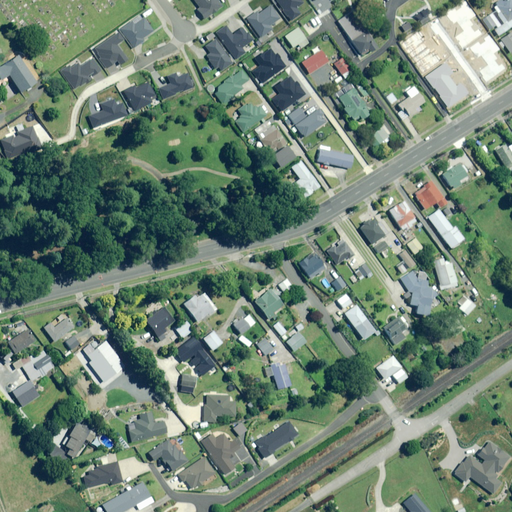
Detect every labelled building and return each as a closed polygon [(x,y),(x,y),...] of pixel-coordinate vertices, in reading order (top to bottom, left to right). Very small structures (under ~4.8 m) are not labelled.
[(495,8),(494,9),(497,14),(496,14),(503,24),(493,30),(497,36),(511,26),(511,21),(511,20),(511,18),(511,0),(504,0),(505,0),(505,2),(502,4),(500,0),(493,5),(495,8)] [(365,24),(356,9),(337,21),(359,56),(367,51),(368,52),(375,48),(362,26),(365,24)] [(128,27),(120,31),(134,54),(152,35),(142,20),(128,27)] [(488,31),(484,23),(467,33),(472,42),(484,35),(483,34),(488,31)] [(308,43),(297,28),(284,37),(292,48),(297,44),(300,48),(308,43)] [(511,51),(511,33),(511,32),(500,40),(509,53),(511,51)] [(492,60),(484,47),(477,51),(476,48),(466,55),(471,62),(469,64),(476,74),(490,65),(488,62),(492,60)] [(327,62),(320,51),(301,63),(308,75),(327,62)] [(275,74),(261,55),(248,64),(262,84),(275,74)] [(34,83),(16,56),(0,66),(0,79),(6,76),(18,93),(34,83)] [(428,60),(426,58),(422,61),(423,64),(420,66),(427,76),(432,73),(438,82),(435,84),(440,92),(446,88),(449,93),(457,88),(454,83),(459,80),(452,69),(444,74),(433,57),(428,60)] [(352,73),(341,58),(332,64),(344,79),(352,73)] [(249,80),(241,70),(230,79),(229,78),(212,92),(223,105),(234,97),(233,96),(242,89),(240,87),(249,80)] [(179,76),(166,82),(169,89),(158,93),(162,106),(192,94),(187,79),(179,76)] [(368,115),(347,81),(339,85),(342,89),(334,93),(343,108),(342,109),(347,118),(349,116),(352,121),(358,117),(360,120),(368,115)] [(369,94),(364,84),(357,88),(363,98),(369,94)] [(424,102),(412,86),(405,91),(409,97),(397,105),(401,111),(397,114),(402,121),(416,111),(414,109),(424,102)] [(157,100),(146,87),(139,93),(131,89),(124,96),(132,119),(157,100)] [(318,95),(312,87),(306,91),(312,99),(318,95)] [(397,100),(392,93),(387,97),(391,104),(397,100)] [(124,121),(118,108),(111,102),(98,107),(103,115),(87,119),(94,131),(124,121)] [(255,109),(249,102),(237,111),(241,116),(234,122),(242,133),(266,116),(259,106),(255,109)] [(293,126),(300,136),(300,135),(303,138),(325,122),(316,110),(293,126)] [(285,144),(269,120),(253,131),(268,155),(285,144)] [(0,143),(10,137),(0,123),(0,143)] [(387,137),(380,128),(366,139),(373,148),(387,137)] [(511,144),(507,148),(505,145),(495,151),(509,173),(511,170),(511,167),(511,166),(511,164),(511,144)] [(294,158),(286,146),(271,157),(279,168),(294,158)] [(489,154),(484,146),(478,149),(483,158),(489,154)] [(316,162),(322,163),(321,165),(328,166),(328,165),(348,170),(352,156),(319,148),(316,162)] [(479,162),(473,153),(467,157),(472,166),(479,162)] [(319,187),(300,161),(290,168),(299,179),(293,183),(304,198),(319,187)] [(465,177),(458,165),(441,175),(448,187),(451,186),(453,189),(459,185),(457,181),(465,177)] [(445,204),(429,181),(422,186),(424,189),(414,196),(424,210),(434,203),(438,208),(445,204)] [(388,211),(400,231),(405,228),(405,229),(411,226),(410,225),(415,221),(403,201),(388,211)] [(449,248),(450,248),(452,250),(464,242),(458,233),(453,227),(451,229),(438,210),(427,218),(449,248)] [(376,224),(373,219),(359,229),(370,245),(387,234),(379,223),(376,224)] [(422,248),(414,238),(406,245),(413,255),(422,248)] [(353,256),(351,254),(341,240),(332,246),(325,251),(335,265),(345,258),(347,260),(353,256)] [(387,248),(383,242),(374,248),(377,254),(387,248)] [(415,264),(404,250),(398,255),(402,261),(395,266),(401,274),(415,264)] [(309,279),(316,274),(317,276),(321,274),(319,272),(324,269),(313,253),(306,258),(305,257),(297,263),(309,279)] [(439,290),(456,286),(450,263),(444,265),(443,259),(432,261),(439,290)] [(365,265),(357,271),(354,274),(359,280),(362,278),(365,275),(368,278),(373,275),(365,265)] [(410,271),(399,280),(410,295),(408,305),(415,306),(414,314),(426,317),(428,308),(429,300),(435,296),(424,280),(425,274),(417,273),(417,279),(410,271)] [(344,286),(338,277),(330,283),(336,292),(344,286)] [(294,289),(286,279),(278,285),(285,295),(294,289)] [(281,306),(268,290),(253,302),(267,320),(271,317),(273,320),(276,317),(272,313),(281,306)] [(214,309),(202,293),(194,299),(192,296),(181,304),(195,322),(205,314),(206,315),(214,309)] [(352,303),(346,295),(337,301),(343,309),(352,303)] [(474,306),(463,296),(457,303),(461,306),(459,309),(466,315),(474,306)] [(374,332),(356,306),(344,314),(363,340),(374,332)] [(164,338),(162,335),(165,332),(163,329),(172,322),(162,307),(143,321),(159,342),(164,338)] [(231,323),(232,325),(232,326),(239,335),(254,323),(246,314),(237,321),(235,319),(231,323)] [(404,321),(400,315),(382,329),(394,346),(404,339),(400,333),(406,329),(401,323),(404,321)] [(73,327),(66,318),(53,328),(49,323),(42,328),(52,343),(73,327)] [(464,329),(457,319),(446,327),(452,337),(464,329)] [(192,331),(185,321),(174,329),(180,339),(192,331)] [(285,332),(277,322),(272,327),(280,336),(285,332)] [(32,342),(25,330),(5,343),(13,355),(32,342)] [(221,343),(211,331),(202,339),(211,351),(221,343)] [(304,343),(296,333),(284,342),(292,352),(304,343)] [(78,345),(72,337),(64,343),(70,350),(78,345)] [(189,363),(193,368),(198,364),(198,366),(194,369),(200,378),(215,366),(192,338),(172,354),(182,365),(192,357),(193,359),(189,363)] [(272,350),(264,339),(256,344),(264,356),(272,350)] [(53,367),(43,351),(34,356),(32,352),(12,364),(15,370),(31,361),(41,377),(47,374),(46,372),(53,367)] [(384,380),(392,374),(398,383),(407,377),(401,368),(393,357),(376,368),(384,380)] [(277,366),(276,363),(263,367),(265,377),(272,375),(276,390),(289,386),(283,365),(277,366)] [(195,377),(180,375),(179,386),(193,388),(195,377)] [(210,385),(207,380),(195,387),(198,392),(210,385)] [(228,402),(228,396),(205,395),(205,405),(202,405),(202,422),(214,422),(214,416),(233,417),(234,402),(228,402)] [(153,423),(150,412),(138,415),(139,420),(132,421),(134,429),(127,431),(130,443),(165,434),(162,421),(153,423)] [(65,431),(68,433),(67,435),(70,437),(64,446),(62,450),(53,444),(48,452),(64,462),(68,455),(73,458),(91,427),(77,418),(71,428),(67,426),(65,431)] [(228,443),(223,434),(214,439),(211,434),(200,441),(222,475),(233,468),(227,459),(233,455),(232,453),(240,448),(234,439),(228,443)] [(160,456),(162,459),(160,460),(164,465),(165,464),(170,472),(186,461),(179,450),(176,452),(168,440),(147,454),(152,461),(160,456)] [(509,457),(488,441),(482,449),(481,448),(476,455),(483,460),(480,464),(469,455),(462,463),(461,462),(452,474),(464,483),(468,477),(491,495),(500,483),(493,478),(509,457)] [(196,488),(202,484),(201,482),(202,481),(213,473),(202,458),(176,475),(181,483),(183,482),(189,490),(195,486),(196,488)] [(121,482),(116,462),(95,468),(96,469),(86,472),(88,476),(81,477),(84,489),(109,482),(110,485),(121,482)] [(121,511),(149,497),(141,483),(100,505),(103,511),(121,511)] [(428,511),(414,494),(402,503),(409,511),(408,511),(428,511)]
